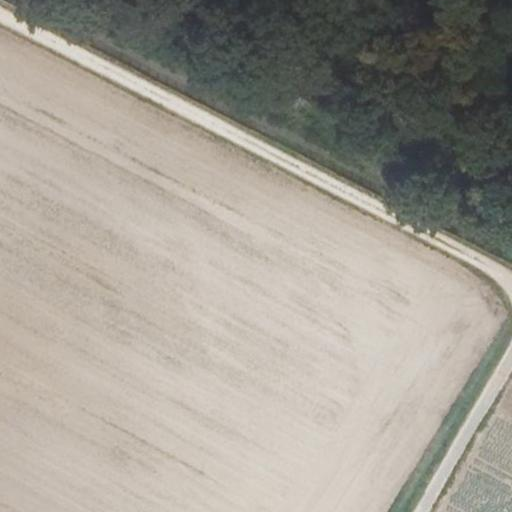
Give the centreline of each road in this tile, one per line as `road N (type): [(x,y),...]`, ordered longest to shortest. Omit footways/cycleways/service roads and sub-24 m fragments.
road 1 (track): [(0,7),(511,294)]
road 2 (track): [(428,511),(511,365)]
